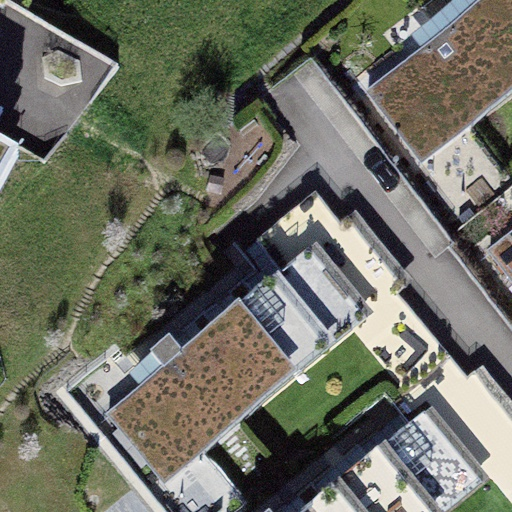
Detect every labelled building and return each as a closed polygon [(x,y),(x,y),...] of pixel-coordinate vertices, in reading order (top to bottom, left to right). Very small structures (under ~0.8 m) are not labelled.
[(32,0),(0,0),(0,8),(20,21),(32,0)] [(511,0),(491,0),(358,106),(414,176),(511,98),(511,0)] [(0,188),(15,163),(0,153),(0,188)] [(511,235),(481,259),(511,300),(511,235)] [(100,425),(156,492),(355,327),(299,260),(100,425)] [(304,511),(451,511),(479,489),(419,417),(304,511)]
